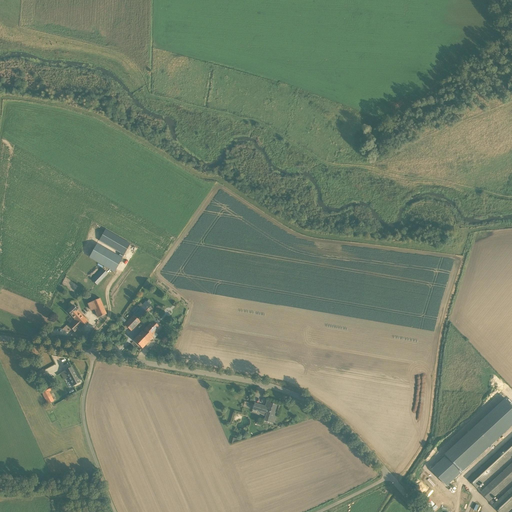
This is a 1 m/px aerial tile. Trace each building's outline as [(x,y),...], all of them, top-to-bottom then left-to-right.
[(119,264),(130,244),(106,229),(99,241),(120,253),(118,256),(93,241),(89,247),(119,264)] [(92,278),(98,285),(109,275),(103,268),(92,278)] [(77,286),(68,280),(65,283),(74,290),(77,286)] [(98,318),(106,314),(100,298),(91,302),(98,318)] [(134,315),(132,317),(125,325),(131,331),(141,322),(140,321),(150,310),(148,309),(151,306),(146,301),(133,314),(134,315)] [(89,323),(78,311),(73,305),(67,311),(72,316),(75,319),(74,321),(75,322),(70,327),(75,332),(80,327),(82,329),(89,323)] [(142,348),(153,337),(152,336),(160,328),(152,320),(134,340),(142,348)] [(67,374),(73,386),(80,382),(72,367),(61,373),(62,376),(67,374)] [(33,375),(35,380),(36,381),(46,375),(43,369),(33,375)] [(54,401),(49,392),(54,389),(50,383),(40,389),(48,404),(54,401)] [(447,455),(432,469),(448,486),(511,427),(511,404),(507,399),(446,454),(447,455)] [(274,412),(277,405),(266,402),(265,406),(254,403),(252,410),(266,414),(264,421),(273,424),(277,413),(274,412)] [(511,439),(473,476),(469,479),(477,488),(478,488),(482,492),(481,492),(489,501),(490,501),(495,506),(494,506),(499,511),(511,511),(511,510),(509,511),(508,511),(511,508),(511,486),(495,503),(492,499),(511,480),(511,463),(484,490),(479,485),(511,455),(511,439)]
